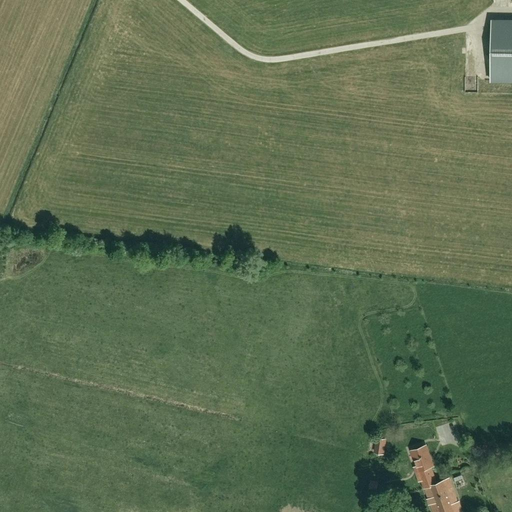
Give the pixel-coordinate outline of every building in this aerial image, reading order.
[(491,81),(511,80),(511,20),(492,20),(491,81)] [(376,438),(374,452),(383,453),(385,439),(376,438)] [(422,480),(425,488),(425,487),(436,483),(430,467),(433,466),(425,445),(422,447),(421,444),(414,447),(415,449),(411,451),(418,470),(416,471),(419,481),(422,480)] [(436,483),(425,487),(433,511),(461,511),(449,478),(436,483)] [(370,480),(368,489),(376,491),(378,482),(370,480)]
